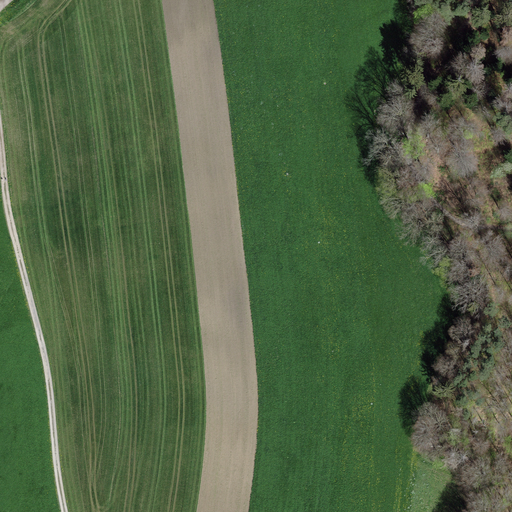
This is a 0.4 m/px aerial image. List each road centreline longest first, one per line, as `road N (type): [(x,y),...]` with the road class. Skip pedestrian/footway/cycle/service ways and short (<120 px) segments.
road 1 (track): [(0,121),(6,191),(46,352),(66,511)]
road 2 (track): [(511,230),(440,209),(410,173),(407,147),(419,100)]
